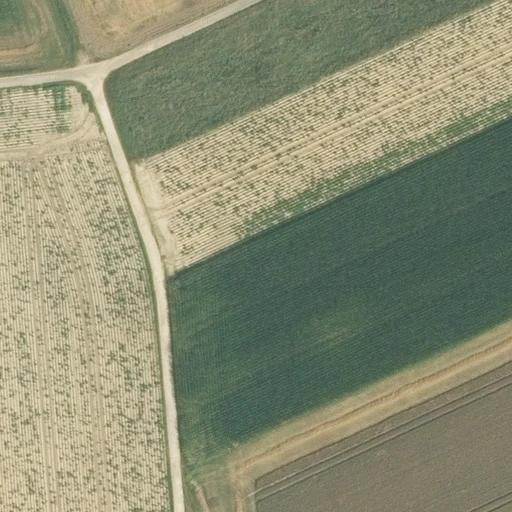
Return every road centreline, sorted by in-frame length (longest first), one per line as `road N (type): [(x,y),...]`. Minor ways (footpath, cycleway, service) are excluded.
road 1 (track): [(176,511),(154,263),(89,72)]
road 2 (track): [(0,83),(89,72),(247,0)]
